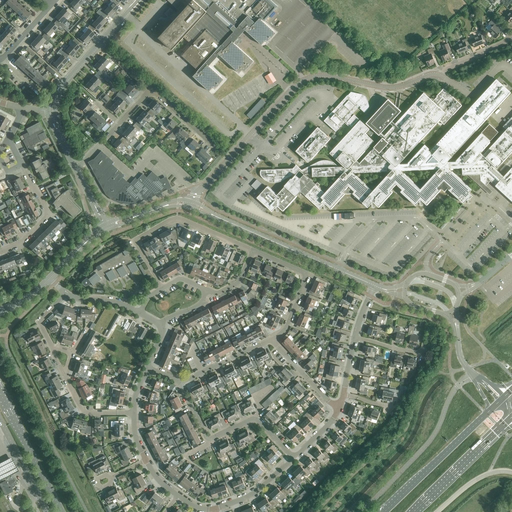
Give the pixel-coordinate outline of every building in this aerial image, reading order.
[(80,5),(74,0),(72,0),(73,1),(70,4),(73,7),(71,9),(76,14),(78,12),(76,10),(80,5)] [(108,7),(115,13),(116,12),(115,11),(118,8),(116,6),(118,4),(114,0),(109,0),(110,0),(106,5),(108,7)] [(164,43),(167,45),(172,50),(183,37),(189,42),(182,50),(185,53),(182,56),(198,71),(193,76),(209,92),(213,87),(215,89),(224,80),(209,66),(219,55),(239,73),(243,69),(245,71),(254,61),(234,43),(235,41),(238,43),(242,39),(238,38),(245,30),(261,45),(265,41),(267,42),(267,43),(276,33),(259,18),(255,23),(254,22),(269,6),(262,0),(167,0),(179,10),(170,19),(173,22),(159,38),(164,43)] [(18,4),(16,2),(11,7),(9,9),(10,11),(13,9),(15,11),(20,6),(22,4),(20,3),(18,4)] [(17,13),(20,15),(25,10),(26,9),(25,7),(23,9),(20,6),(15,11),(13,14),(15,15),(17,13)] [(98,10),(101,12),(106,17),(108,15),(110,17),(113,13),(114,14),(115,13),(108,7),(104,11),(102,9),(99,9),(98,10)] [(58,12),(66,19),(67,20),(71,16),(73,13),(68,9),(66,11),(64,9),(60,12),(59,11),(58,12)] [(29,11),(28,13),(25,10),(20,15),(18,17),(23,22),(25,20),(30,15),(31,13),(29,11)] [(65,23),(64,21),(66,19),(58,12),(58,13),(59,14),(55,18),(58,20),(56,22),(64,29),(66,27),(63,25),(65,23)] [(100,16),(96,20),(103,26),(104,25),(103,24),(106,21),(104,19),(106,17),(101,12),(99,14),(100,16)] [(492,36),(495,39),(502,32),(497,28),(499,25),(492,19),(488,24),(492,27),(488,31),(493,35),(492,36)] [(10,23),(12,24),(17,29),(19,26),(13,20),(10,23)] [(91,23),(89,25),(94,30),(96,28),(98,30),(101,26),(103,27),(103,26),(96,20),(92,24),(91,23)] [(47,25),(47,26),(54,32),(58,28),(62,32),(64,29),(56,22),(54,24),(52,22),(48,26),(47,25)] [(88,29),(84,33),(91,40),(92,39),(91,38),(94,34),(92,32),(94,30),(89,25),(87,27),(88,29)] [(11,26),(6,31),(12,35),(13,37),(15,35),(13,34),(16,31),(11,26)] [(46,33),(44,35),(49,40),(51,38),(50,36),(54,32),(47,26),(46,27),(47,28),(43,31),(46,33)] [(6,31),(2,35),(7,40),(9,42),(11,40),(9,38),(12,35),(6,31)] [(483,40),(486,39),(483,32),(478,34),(479,36),(471,40),(474,48),(484,43),(483,40)] [(91,40),(84,33),(80,38),(79,36),(77,39),(82,43),(84,41),(86,43),(89,40),(90,41),(91,40)] [(35,38),(34,39),(41,45),(44,43),(47,45),(51,41),(49,40),(44,35),(42,37),(39,35),(36,39),(35,38)] [(467,46),(469,45),(467,38),(462,40),(463,43),(455,46),(458,54),(468,50),(467,46)] [(35,41),(31,44),(33,46),(31,48),(37,53),(39,51),(43,46),(41,45),(34,39),(34,40),(35,41)] [(74,42),(70,47),(76,53),(77,52),(77,51),(80,48),(77,46),(79,43),(74,39),(72,41),(74,42)] [(447,51),(450,50),(448,43),(443,46),(444,49),(439,51),(443,61),(445,61),(444,60),(450,57),(447,51)] [(64,50),(62,52),(68,57),(70,55),(71,56),(74,53),(75,54),(76,53),(70,47),(68,45),(64,50)] [(432,56),(435,55),(432,48),(427,50),(429,55),(424,57),(428,67),(430,66),(429,65),(435,62),(432,56)] [(62,56),(58,60),(65,66),(66,66),(64,65),(68,61),(66,59),(68,57),(62,52),(60,50),(58,52),(62,56)] [(17,67),(18,68),(24,61),(26,59),(22,56),(20,58),(20,57),(17,56),(16,59),(17,60),(14,63),(18,66),(17,67)] [(102,56),(98,61),(105,67),(109,62),(102,56)] [(24,61),(18,68),(19,69),(20,68),(23,71),(29,65),(30,63),(26,59),(24,61)] [(53,60),(49,65),(55,70),(57,68),(59,70),(63,66),(64,67),(65,66),(58,60),(55,62),(53,60)] [(99,71),(97,73),(101,77),(104,75),(100,72),(102,69),(105,72),(108,70),(105,67),(98,61),(94,66),(99,71)] [(26,75),(27,76),(33,69),(29,65),(23,71),(27,74),(26,75)] [(29,76),(32,79),(39,72),(37,70),(35,71),(33,69),(27,76),(28,77),(29,76)] [(35,83),(36,84),(42,77),(39,75),(40,74),(39,72),(32,79),(36,82),(35,83)] [(271,85),(278,80),(272,72),(265,76),(271,85)] [(94,75),(90,80),(96,86),(100,81),(99,80),(101,77),(97,73),(94,76),(94,75)] [(42,77),(36,84),(37,85),(38,84),(41,87),(46,81),(45,80),(47,77),(44,75),(42,77)] [(331,162),(330,161),(329,161),(328,161),(327,161),(326,160),(325,160),(323,161),(321,161),(320,161),(318,162),(302,170),(295,176),(277,195),(267,187),(257,198),(272,212),(276,207),(278,207),(283,211),(297,196),(294,194),(300,188),(307,194),(305,196),(320,210),(324,205),(326,205),(331,209),(344,194),(353,194),(368,207),(372,203),(374,203),(379,207),(392,192),(390,190),(396,184),(402,190),(400,192),(416,205),(420,201),(422,200),(426,205),(440,190),(438,188),(444,182),(450,188),(448,189),(463,203),(468,198),(470,198),(470,199),(472,196),(469,193),(471,190),(448,169),(449,168),(462,168),(462,175),(468,175),(481,187),(483,184),(486,186),(490,181),(495,186),(511,201),(511,168),(503,177),(495,169),(496,168),(497,168),(511,151),(511,116),(511,117),(511,118),(511,122),(508,127),(509,127),(506,130),(499,137),(493,144),(483,155),(480,153),(487,144),(497,134),(498,132),(489,124),(486,128),(471,144),(456,161),(456,162),(448,162),(447,161),(463,144),(489,116),(491,114),(510,92),(502,84),(497,80),(496,79),(496,80),(492,84),(483,94),(479,98),(476,101),(475,102),(436,144),(429,152),(428,151),(429,149),(424,145),(408,163),(408,164),(400,164),(400,163),(417,144),(436,123),(439,120),(444,125),(462,105),(458,102),(457,104),(454,101),(455,99),(452,96),(443,89),(442,90),(436,96),(437,97),(433,101),(424,93),(415,103),(392,128),(387,133),(383,130),(389,124),(401,111),(399,109),(395,106),(392,103),(388,99),(386,101),(383,104),(379,109),(374,114),(369,120),(367,122),(368,124),(369,125),(370,125),(371,126),(372,127),(373,128),(374,129),(375,130),(375,134),(375,138),(375,139),(373,141),(365,133),(369,129),(360,120),(358,123),(352,129),(338,144),(332,151),(330,152),(330,153),(343,166),(342,167),(338,167),(338,166),(336,165),(335,164),(334,163),(333,163),(332,162),(331,162)] [(96,86),(90,80),(85,85),(92,91),(96,86)] [(122,88),(118,92),(125,99),(127,96),(129,95),(132,97),(136,92),(138,90),(131,83),(124,90),(122,88)] [(409,89),(412,94),(417,92),(414,86),(409,89)] [(117,95),(112,101),(114,102),(115,103),(121,109),(122,107),(126,103),(124,101),(123,101),(125,99),(118,92),(116,95),(117,95)] [(365,113),(368,110),(368,109),(369,108),(369,107),(369,106),(369,105),(369,104),(366,98),(366,97),(365,97),(365,96),(364,96),(363,95),(362,95),(361,94),(350,92),(351,92),(348,95),(324,121),(336,132),(344,123),(352,129),(358,123),(357,122),(359,119),(354,115),(352,117),(350,116),(360,106),(361,107),(360,108),(365,113)] [(105,94),(101,99),(103,102),(106,104),(108,102),(110,99),(105,94)] [(251,118),(267,103),(263,99),(247,114),(251,118)] [(80,108),(88,115),(92,110),(89,107),(91,105),(86,100),(80,108)] [(152,108),(149,110),(154,114),(155,115),(157,113),(155,110),(159,106),(153,100),(149,105),(152,108)] [(500,112),(506,104),(503,102),(498,109),(500,112)] [(113,105),(110,108),(112,110),(116,114),(121,109),(115,103),(113,105)] [(87,116),(94,122),(99,116),(92,110),(88,115),(87,116)] [(144,110),(140,115),(146,120),(148,122),(150,120),(148,118),(150,116),(151,117),(154,114),(149,110),(147,113),(144,110)] [(0,117),(0,118),(0,117),(0,121),(6,125),(9,120),(6,118),(7,116),(0,111),(0,117)] [(137,121),(135,123),(141,129),(143,127),(141,125),(146,120),(140,115),(136,119),(137,121)] [(99,116),(94,122),(103,130),(105,128),(103,126),(106,123),(99,116)] [(170,131),(176,124),(171,120),(167,124),(165,122),(160,127),(165,132),(167,129),(170,131)] [(22,141),(24,144),(29,154),(35,151),(33,146),(35,145),(35,144),(47,138),(44,132),(42,129),(39,122),(26,129),(28,132),(23,135),(20,137),(22,141)] [(131,125),(126,130),(135,137),(139,133),(141,134),(143,132),(142,130),(141,129),(135,123),(132,126),(131,125)] [(323,146),(330,152),(332,151),(325,144),(330,139),(318,127),(296,151),(308,163),(323,146)] [(176,137),(178,139),(185,132),(180,128),(177,132),(174,130),(168,137),(171,139),(172,137),(174,138),(176,137)] [(123,136),(121,138),(129,145),(131,143),(128,140),(131,137),(133,139),(135,137),(126,130),(122,134),(123,136)] [(185,132),(178,139),(181,141),(179,143),(181,145),(180,146),(181,146),(178,149),(180,151),(188,142),(185,140),(189,136),(185,132)] [(289,140),(293,143),(299,135),(295,132),(289,140)] [(129,145),(121,138),(119,140),(118,139),(113,144),(119,150),(124,145),(127,147),(129,145)] [(193,140),(189,144),(187,146),(190,149),(189,151),(193,155),(199,148),(197,146),(198,144),(193,140)] [(210,162),(212,159),(211,158),(211,157),(205,152),(206,151),(202,148),(196,155),(199,157),(198,158),(205,164),(208,161),(210,162)] [(90,163),(96,169),(107,157),(101,151),(92,161),(90,163)] [(35,170),(36,173),(38,172),(39,173),(37,174),(41,180),(50,175),(48,171),(56,168),(50,158),(42,162),(40,158),(37,154),(29,159),(31,163),(30,163),(33,170),(36,168),(37,169),(35,170)] [(113,199),(114,198),(122,189),(128,182),(122,177),(124,175),(112,164),(113,162),(107,157),(96,169),(94,171),(100,176),(98,178),(104,184),(103,186),(109,191),(107,193),(113,199)] [(261,170),(261,171),(260,171),(260,172),(260,173),(260,174),(260,175),(261,176),(262,178),(264,179),(265,180),(266,181),(268,181),(269,182),(270,182),(272,183),(274,183),(275,183),(277,182),(279,182),(281,181),(294,175),(295,176),(302,170),(296,165),(295,165),(296,165),(293,169),(261,170)] [(152,172),(146,177),(146,178),(158,188),(160,191),(168,187),(165,179),(162,181),(152,172)] [(146,178),(142,174),(137,180),(150,192),(152,194),(158,188),(146,178)] [(10,189),(14,187),(22,183),(19,178),(15,180),(14,177),(7,181),(10,189)] [(145,198),(150,192),(137,180),(135,178),(129,184),(142,196),(145,198)] [(258,190),(263,184),(258,179),(252,185),(258,190)] [(54,183),(45,188),(49,195),(53,203),(55,208),(61,205),(73,217),(80,210),(68,198),(70,196),(67,190),(66,191),(63,186),(58,189),(56,185),(59,184),(57,181),(55,183),(54,183)] [(67,183),(69,190),(71,189),(72,193),(75,192),(73,182),(67,183)] [(137,202),(142,196),(129,184),(128,182),(122,189),(135,201),(137,202)] [(22,183),(14,187),(15,189),(12,191),(15,196),(22,193),(20,190),(24,188),(22,183)] [(129,202),(135,201),(122,189),(114,198),(121,201),(129,202)] [(17,200),(20,205),(31,200),(28,194),(24,197),(22,194),(16,197),(17,200)] [(23,210),(25,209),(33,205),(31,200),(20,205),(23,210)] [(25,209),(28,214),(36,210),(33,205),(25,209)] [(36,210),(28,214),(25,216),(29,224),(33,222),(31,219),(39,215),(36,210)] [(9,225),(6,226),(10,233),(15,231),(15,229),(17,228),(12,218),(7,221),(9,225)] [(66,225),(61,220),(58,222),(56,220),(52,224),(58,230),(61,233),(63,231),(62,229),(66,225)] [(10,233),(6,226),(4,227),(2,225),(1,224),(0,224),(0,231),(2,236),(5,235),(5,236),(10,233)] [(52,224),(48,228),(54,234),(58,230),(52,224)] [(48,228),(44,232),(50,238),(54,234),(48,228)] [(183,231),(176,228),(177,236),(184,239),(182,242),(186,244),(187,241),(191,232),(184,229),(183,231)] [(169,229),(164,232),(168,240),(171,238),(173,241),(177,239),(176,231),(171,234),(169,229)] [(44,232),(40,235),(47,241),(50,238),(44,232)] [(164,232),(159,235),(161,240),(159,241),(162,248),(164,251),(166,250),(164,247),(167,245),(170,243),(168,240),(164,232)] [(40,235),(37,239),(46,248),(48,246),(45,243),(47,241),(40,235)] [(200,246),(204,237),(197,235),(196,237),(194,236),(189,246),(193,248),(195,243),(200,246)] [(153,238),(148,241),(153,249),(155,252),(158,250),(162,248),(159,241),(156,243),(153,238)] [(37,239),(33,243),(39,249),(41,251),(43,249),(44,250),(46,248),(37,239)] [(212,251),(216,243),(209,240),(208,243),(206,241),(202,250),(208,253),(209,250),(212,251)] [(153,249),(148,241),(143,244),(146,249),(143,250),(147,257),(151,254),(150,251),(153,249)] [(39,249),(33,243),(29,247),(37,255),(39,253),(37,251),(39,249)] [(219,255),(225,258),(229,250),(223,247),(224,246),(223,245),(222,248),(219,246),(215,254),(218,256),(219,255)] [(127,249),(95,267),(96,269),(89,274),(87,276),(89,278),(88,279),(86,277),(81,282),(81,284),(85,287),(90,283),(93,286),(101,279),(99,277),(102,276),(101,274),(103,273),(104,274),(105,274),(110,282),(117,278),(116,277),(119,275),(121,278),(127,274),(127,273),(130,271),(132,274),(138,270),(129,254),(130,253),(127,249)] [(234,260),(241,264),(245,256),(238,254),(239,253),(233,250),(229,261),(233,263),(234,260)] [(19,254),(14,256),(18,266),(20,265),(19,264),(26,262),(23,254),(20,256),(19,254)] [(14,256),(9,258),(13,267),(16,266),(16,267),(18,266),(14,256)] [(9,258),(5,260),(9,270),(10,269),(10,270),(14,269),(13,267),(9,258)] [(5,260),(0,261),(0,262),(3,271),(6,269),(7,271),(9,270),(5,260)] [(177,262),(173,265),(177,272),(181,270),(180,267),(182,265),(179,260),(177,262)] [(254,264),(251,271),(254,272),(260,274),(263,266),(260,265),(261,262),(255,260),(254,264)] [(190,263),(188,268),(188,270),(191,272),(189,275),(194,277),(197,269),(199,265),(195,263),(194,264),(190,263)] [(173,265),(168,268),(172,275),(177,272),(173,265)] [(265,277),(271,279),(274,271),(271,270),(273,267),(267,265),(263,272),(267,274),(265,277)] [(162,267),(155,272),(159,278),(162,277),(164,280),(168,277),(164,270),(162,267)] [(168,268),(164,270),(168,277),(172,275),(168,268)] [(202,271),(199,279),(203,281),(206,273),(207,271),(203,269),(202,271)] [(276,282),(282,284),(285,276),(282,275),(284,272),(278,269),(274,277),(278,278),(276,282)] [(216,277),(212,285),(217,287),(218,284),(221,285),(222,284),(223,284),(227,282),(228,280),(224,278),(224,279),(221,278),(222,277),(221,275),(217,273),(216,277)] [(287,287),(293,289),(296,281),(294,279),(295,277),(289,274),(285,282),(289,283),(287,287)] [(316,280),(313,286),(321,289),(322,286),(326,288),(328,283),(320,279),(319,282),(316,280)] [(252,290),(250,292),(255,296),(257,294),(257,293),(255,292),(258,285),(250,281),(248,286),(252,288),(252,290)] [(321,289),(313,286),(311,291),(314,292),(313,295),(319,298),(320,295),(319,294),(321,289)] [(255,296),(250,292),(248,294),(246,295),(244,291),(239,293),(243,301),(247,299),(247,301),(251,299),(254,301),(256,297),(255,296)] [(347,302),(356,305),(358,299),(353,297),(354,294),(348,291),(346,297),(349,298),(347,302)] [(276,302),(278,303),(286,306),(288,302),(285,300),(286,297),(279,295),(276,302)] [(235,296),(230,298),(234,305),(239,303),(240,305),(243,304),(239,297),(236,299),(235,296)] [(308,297),(306,302),(314,306),(316,301),(318,301),(319,299),(312,296),(311,299),(308,297)] [(230,298),(226,300),(230,308),(231,311),(236,309),(234,305),(230,298)] [(226,300),(221,303),(225,310),(230,308),(226,300)] [(314,306),(306,302),(304,308),(307,309),(306,312),(312,315),(314,310),(312,309),(314,306)] [(221,303),(217,305),(222,315),(224,314),(223,311),(225,310),(221,303)] [(286,306),(278,303),(276,308),(275,307),(274,310),(279,312),(280,310),(284,311),(286,306)] [(342,314),(351,317),(353,311),(348,309),(349,306),(343,303),(340,309),(344,311),(342,314)] [(222,315),(217,305),(212,307),(216,315),(218,314),(220,317),(222,315)] [(64,315),(67,316),(70,308),(64,306),(63,311),(60,310),(55,316),(63,318),(64,315)] [(70,308),(67,316),(72,318),(71,320),(75,321),(76,315),(73,314),(75,310),(70,308)] [(82,318),(85,318),(86,310),(81,309),(80,314),(77,314),(77,321),(82,321),(82,318)] [(208,309),(203,311),(209,322),(211,321),(209,318),(212,316),(208,309)] [(86,310),(85,318),(85,322),(85,321),(88,321),(94,321),(94,320),(95,314),(91,314),(91,310),(86,310)] [(203,311),(199,314),(202,321),(205,320),(207,323),(209,322),(203,311)] [(267,318),(268,319),(278,323),(281,318),(276,316),(277,313),(271,311),(269,316),(268,316),(267,318)] [(301,314),(299,319),(306,323),(309,317),(310,318),(312,315),(305,313),(304,315),(301,314)] [(373,315),(372,321),(381,323),(382,320),(385,321),(386,315),(380,313),(379,316),(373,315)] [(199,314),(194,316),(201,329),(203,328),(200,323),(202,321),(199,314)] [(115,324),(120,316),(118,315),(108,330),(107,330),(105,332),(107,333),(105,336),(108,337),(115,324)] [(51,331),(52,330),(53,332),(57,330),(56,328),(59,327),(56,321),(57,320),(54,316),(49,321),(51,323),(48,325),(51,331)] [(194,316),(189,319),(193,326),(196,325),(199,330),(201,329),(194,316)] [(334,320),(332,326),(339,328),(339,326),(347,329),(349,323),(344,321),(345,318),(338,316),(336,321),(334,320)] [(265,317),(263,322),(266,323),(265,326),(265,327),(270,329),(272,326),(276,328),(278,323),(268,319),(265,317)] [(193,326),(189,319),(184,321),(186,326),(183,327),(187,333),(192,331),(190,328),(193,326)] [(306,323),(299,319),(296,325),(299,326),(298,329),(305,331),(306,329),(304,328),(306,323)] [(124,328),(123,330),(124,331),(126,332),(128,330),(138,336),(137,338),(138,339),(140,340),(141,340),(142,338),(147,330),(142,327),(140,330),(134,326),(136,323),(132,321),(131,324),(127,322),(126,325),(124,328),(126,329),(125,329),(124,328)] [(262,323),(255,327),(260,336),(264,334),(263,331),(265,329),(263,325),(262,323)] [(367,334),(376,336),(377,333),(380,334),(382,328),(375,326),(374,329),(368,328),(367,334)] [(415,347),(416,347),(418,336),(413,335),(415,327),(409,326),(407,337),(410,337),(409,344),(415,345),(415,347)] [(255,327),(250,329),(255,339),(260,336),(255,327)] [(401,344),(403,344),(405,334),(399,333),(400,329),(395,328),(394,334),(396,335),(395,342),(401,343),(401,344)] [(25,335),(29,343),(40,337),(36,329),(25,335)] [(61,343),(66,344),(69,335),(66,334),(67,330),(62,329),(59,339),(62,339),(61,343)] [(250,329),(245,332),(250,341),(255,339),(250,329)] [(335,339),(345,341),(346,335),(341,334),(341,330),(335,329),(333,335),(336,336),(335,339)] [(90,336),(86,342),(90,344),(95,337),(96,337),(98,334),(92,330),(89,336),(90,336)] [(174,332),(172,337),(182,341),(183,338),(185,333),(179,331),(178,333),(174,332)] [(69,335),(66,344),(71,346),(73,340),(76,340),(78,334),(73,332),(72,336),(69,335)] [(244,335),(242,336),(245,344),(250,341),(245,332),(243,333),(244,335)] [(282,343),(285,347),(292,341),(291,341),(293,339),(294,339),(293,339),(290,335),(289,336),(287,334),(282,338),(284,341),(282,343)] [(236,336),(231,339),(232,341),(236,349),(241,346),(237,339),(236,336)] [(242,336),(237,339),(241,346),(245,344),(242,336)] [(172,337),(170,342),(177,345),(180,346),(182,341),(172,337)] [(285,347),(289,350),(295,345),(292,341),(285,347)] [(35,351),(38,356),(45,352),(42,346),(44,345),(42,342),(32,347),(34,352),(35,351)] [(82,348),(80,351),(78,355),(83,357),(85,354),(90,357),(92,354),(87,351),(90,344),(86,342),(83,348),(82,348)] [(230,342),(226,344),(230,352),(234,349),(230,342)] [(334,349),(334,351),(342,353),(343,348),(339,347),(339,344),(332,343),(331,348),(334,349)] [(226,344),(221,347),(225,354),(230,352),(226,344)] [(215,346),(217,349),(220,357),(225,354),(221,347),(219,348),(217,345),(215,346)] [(289,350),(292,354),(298,348),(295,345),(289,350)] [(376,349),(375,348),(373,348),(364,346),(363,352),(368,354),(368,356),(375,358),(376,352),(376,349)] [(168,347),(166,351),(173,355),(174,352),(177,353),(178,351),(175,350),(168,347)] [(292,354),(296,358),(302,352),(298,348),(292,354)] [(217,349),(212,351),(216,359),(220,357),(217,349)] [(265,349),(260,352),(264,360),(267,359),(268,362),(273,359),(270,353),(267,353),(265,349)] [(211,361),(208,354),(206,350),(203,351),(205,355),(203,356),(207,364),(211,361)] [(302,352),(296,358),(299,361),(302,359),(304,361),(308,357),(306,355),(308,353),(305,350),(302,353),(302,352)] [(166,351),(164,356),(171,359),(173,355),(166,351)] [(212,351),(208,354),(211,361),(216,359),(212,351)] [(342,353),(334,351),(333,354),(330,353),(329,359),(336,360),(337,357),(341,358),(342,353)] [(264,360),(260,352),(255,354),(258,359),(255,360),(258,367),(263,364),(262,361),(264,360)] [(304,367),(308,371),(316,364),(313,362),(316,360),(314,357),(315,356),(313,354),(307,360),(309,362),(304,367)] [(392,360),(390,367),(396,368),(397,365),(400,365),(402,366),(404,358),(402,358),(402,356),(396,355),(395,361),(392,360)] [(164,356),(162,361),(169,364),(171,359),(164,356)] [(417,363),(414,362),(414,359),(408,357),(408,361),(405,360),(403,369),(409,370),(409,367),(412,368),(412,369),(415,370),(417,363)] [(249,358),(244,360),(248,368),(251,367),(252,370),(257,367),(254,361),(251,362),(249,358)] [(361,360),(360,366),(369,367),(373,368),(374,360),(366,358),(366,361),(361,360)] [(40,365),(42,369),(51,365),(48,359),(42,362),(41,359),(34,362),(35,365),(37,364),(38,366),(40,365)] [(76,360),(74,366),(83,369),(84,366),(87,366),(89,361),(82,359),(81,362),(76,360)] [(248,368),(244,360),(239,363),(242,367),(239,369),(243,376),(248,374),(246,370),(248,368)] [(169,364),(162,361),(160,366),(167,369),(169,364)] [(331,367),(330,370),(339,372),(340,366),(335,365),(336,362),(329,361),(328,367),(331,367)] [(83,369),(74,366),(73,372),(78,373),(77,376),(84,379),(85,376),(87,376),(89,371),(83,369)] [(233,366),(228,368),(232,377),(234,379),(241,375),(238,369),(235,371),(233,366)] [(369,367),(360,366),(359,371),(364,372),(363,375),(370,376),(371,371),(368,370),(369,367)] [(122,375),(121,377),(129,381),(131,376),(129,375),(131,371),(128,370),(122,368),(119,374),(122,375)] [(232,377),(228,368),(223,371),(226,376),(223,377),(226,383),(231,381),(230,378),(232,377)] [(280,376),(282,378),(289,372),(285,368),(281,371),(279,369),(274,374),(278,378),(280,376)] [(327,372),(326,377),(332,379),(333,376),(338,377),(339,372),(330,370),(330,372),(327,372)] [(289,372),(282,378),(284,380),(282,382),(286,386),(291,382),(289,379),(293,376),(289,372)] [(50,383),(51,386),(59,381),(57,376),(52,378),(49,373),(43,376),(47,384),(50,383)] [(217,374),(212,377),(216,385),(219,384),(221,388),(226,385),(222,377),(219,379),(217,374)] [(129,381),(121,377),(118,376),(117,380),(114,379),(113,383),(121,387),(122,384),(127,386),(129,381)] [(358,378),(356,384),(365,385),(366,382),(369,383),(370,378),(363,376),(362,379),(358,378)] [(216,385),(212,377),(207,379),(210,384),(207,385),(211,393),(216,390),(214,386),(216,385)] [(332,379),(326,377),(323,377),(322,380),(324,380),(324,383),(327,384),(326,387),(329,388),(332,391),(334,389),(335,389),(337,383),(332,382),(332,379)] [(81,395),(83,399),(91,395),(86,385),(85,386),(83,382),(83,381),(77,379),(76,382),(79,389),(82,395),(81,395)] [(151,385),(155,387),(154,390),(160,392),(162,387),(160,386),(161,383),(159,381),(153,379),(151,385)] [(59,381),(51,386),(52,388),(49,390),(53,398),(60,394),(58,389),(62,387),(59,381)] [(294,394),(296,392),(302,386),(299,382),(295,385),(293,383),(288,388),(294,394)] [(201,383),(196,385),(199,393),(202,391),(203,393),(208,391),(205,385),(203,387),(201,383)] [(365,385),(356,384),(355,389),(360,390),(360,393),(366,394),(367,389),(364,388),(365,385)] [(199,393),(196,385),(191,388),(193,392),(190,393),(193,400),(194,402),(199,400),(197,394),(199,393)] [(302,386),(296,392),(298,395),(296,396),(299,400),(304,396),(302,393),(306,390),(302,386)] [(382,400),(387,401),(389,391),(386,391),(387,388),(381,387),(380,394),(383,394),(382,400)] [(115,394),(114,397),(123,399),(124,393),(119,392),(120,389),(113,388),(111,393),(115,394)] [(389,391),(387,401),(392,402),(393,396),(396,397),(398,390),(392,389),(391,392),(389,391)] [(147,391),(145,396),(147,396),(147,397),(151,399),(150,401),(157,403),(159,404),(160,401),(158,400),(158,398),(156,397),(157,394),(148,391),(147,391)] [(173,392),(168,398),(172,406),(173,405),(180,401),(178,396),(176,397),(174,395),(173,392)] [(110,400),(109,405),(116,407),(117,404),(122,405),(123,399),(114,397),(111,396),(110,400)] [(248,402),(246,403),(250,411),(255,409),(253,404),(255,403),(252,397),(247,399),(248,402)] [(61,405),(62,408),(71,404),(68,398),(61,402),(59,398),(53,401),(56,408),(61,405)] [(180,401),(173,405),(175,410),(174,410),(176,413),(182,410),(181,407),(183,406),(180,401)] [(317,403),(315,405),(317,408),(315,409),(321,416),(325,412),(321,408),(324,406),(319,401),(317,403)] [(250,411),(246,403),(243,404),(242,402),(237,404),(240,411),(243,409),(245,414),(250,411)] [(71,404),(62,408),(59,409),(61,412),(59,413),(62,419),(69,416),(67,412),(74,409),(71,404)] [(148,413),(155,414),(157,405),(145,404),(144,410),(149,410),(148,413)] [(352,405),(350,411),(358,414),(359,411),(362,412),(364,407),(357,404),(356,407),(352,405)] [(232,410),(230,411),(234,419),(239,417),(237,412),(239,411),(236,405),(231,407),(232,410)] [(283,406),(277,412),(282,417),(288,411),(283,406)] [(263,417),(267,421),(274,414),(270,411),(272,409),(269,407),(264,412),(266,414),(263,417)] [(311,409),(307,412),(312,417),(314,416),(317,419),(321,416),(315,409),(313,411),(311,409)] [(380,412),(373,409),(372,413),(369,412),(366,419),(371,421),(372,419),(377,420),(380,412)] [(234,419),(230,411),(227,412),(226,410),(221,413),(224,419),(227,417),(229,422),(234,419)] [(358,414),(350,411),(348,416),(352,418),(351,420),(358,423),(361,415),(358,414)] [(179,417),(182,422),(189,418),(186,413),(183,415),(182,412),(175,415),(177,418),(179,417)] [(274,414),(267,421),(270,425),(274,422),(276,424),(282,419),(276,412),(274,414)] [(306,420),(304,421),(310,428),(314,424),(311,420),(313,418),(312,417),(307,412),(303,416),(306,420)] [(215,418),(213,420),(217,428),(222,426),(220,421),(222,420),(219,413),(214,416),(215,418)] [(144,423),(148,423),(148,424),(145,425),(147,428),(153,425),(153,416),(144,416),(144,423)] [(77,431),(78,428),(80,420),(74,418),(73,421),(70,420),(68,421),(67,418),(60,422),(62,425),(66,423),(67,426),(71,427),(70,429),(77,431)] [(182,422),(184,426),(191,423),(189,418),(182,422)] [(217,428),(213,420),(210,421),(209,419),(204,421),(207,427),(210,426),(212,431),(217,428)] [(80,420),(78,428),(81,429),(80,432),(84,433),(91,435),(91,426),(87,426),(86,426),(87,422),(80,420)] [(98,429),(98,431),(103,431),(103,424),(100,424),(100,420),(94,420),(94,429),(98,429)] [(114,427),(114,430),(123,430),(123,424),(118,424),(118,421),(111,421),(111,427),(114,427)] [(300,421),(296,424),(301,430),(303,428),(306,431),(310,428),(304,421),(302,423),(300,421)] [(353,432),(356,428),(351,423),(349,426),(345,422),(341,427),(348,433),(350,430),(353,432)] [(182,428),(184,432),(194,427),(191,423),(184,426),(182,428)] [(296,424),(290,430),(298,439),(302,435),(299,431),(301,430),(296,424)] [(145,435),(147,439),(155,436),(158,434),(154,427),(147,430),(148,433),(145,435)] [(185,438),(186,437),(196,432),(194,427),(184,432),(183,433),(185,438)] [(123,430),(114,430),(114,434),(111,434),(111,439),(118,439),(118,436),(123,436),(123,430)] [(298,439),(290,430),(284,435),(289,441),(291,439),(295,442),(298,439)] [(247,431),(242,433),(246,442),(249,440),(250,443),(255,440),(252,434),(250,435),(247,431)] [(189,442),(191,440),(198,437),(196,432),(186,437),(189,442)] [(344,443),(348,439),(343,434),(341,436),(336,432),(332,437),(339,443),(341,441),(344,443)] [(246,442),(242,433),(237,436),(239,441),(236,442),(239,448),(245,446),(243,443),(246,442)] [(147,439),(150,444),(157,440),(155,436),(147,439)] [(198,437),(191,440),(194,445),(191,446),(193,449),(199,446),(198,443),(201,442),(198,437)] [(150,444),(152,449),(159,445),(158,443),(161,441),(160,439),(157,440),(150,444)] [(228,441),(222,443),(227,452),(230,450),(231,452),(236,450),(233,444),(230,445),(228,441)] [(332,450),(334,452),(338,448),(334,443),(332,445),(328,441),(323,445),(329,452),(332,450)] [(227,452),(222,443),(217,446),(220,451),(217,452),(220,458),(225,456),(224,453),(227,452)] [(117,444),(113,446),(114,449),(115,450),(117,454),(120,453),(122,456),(130,452),(127,447),(122,449),(121,446),(121,445),(118,446),(117,444)] [(152,449),(155,453),(162,450),(164,448),(163,446),(161,447),(159,445),(152,449)] [(271,452),(269,454),(275,460),(279,457),(276,453),(278,451),(273,445),(268,449),(271,452)] [(155,453),(157,458),(164,454),(166,453),(167,453),(165,448),(164,448),(162,450),(155,453)] [(323,458),(325,461),(329,457),(325,451),(322,454),(319,449),(314,454),(320,461),(323,458)] [(130,452),(122,456),(124,459),(120,461),(123,466),(129,462),(128,460),(132,457),(130,452)] [(164,454),(157,458),(159,463),(163,461),(164,464),(170,461),(166,453),(164,454)] [(275,460),(269,454),(267,455),(265,453),(261,458),(265,463),(268,460),(271,464),(275,460)] [(11,456),(0,461),(0,479),(18,470),(11,456)] [(96,460),(97,462),(101,471),(106,468),(104,464),(108,462),(104,456),(96,460)] [(314,467),(316,469),(320,465),(316,460),(313,462),(310,458),(305,462),(311,469),(314,467)] [(95,460),(88,463),(91,471),(94,469),(95,471),(96,473),(101,471),(97,462),(96,460),(95,460)] [(260,468),(263,465),(258,460),(253,464),(255,466),(253,468),(260,475),(264,471),(260,468)] [(170,465),(164,471),(168,474),(176,466),(179,463),(177,461),(174,464),(171,462),(169,464),(170,465)] [(186,468),(183,471),(186,473),(188,470),(191,466),(189,464),(186,468)] [(168,474),(172,478),(178,472),(176,470),(178,467),(176,466),(168,474)] [(301,466),(297,470),(303,476),(305,474),(307,476),(311,473),(306,468),(304,470),(301,466)] [(260,475),(253,468),(251,470),(249,468),(245,472),(250,477),(252,475),(256,479),(260,475)] [(296,477),(294,479),(299,484),(303,480),(301,478),(303,476),(297,470),(293,473),(296,477)] [(178,472),(172,478),(177,482),(184,473),(182,471),(180,474),(178,472)] [(134,481),(135,484),(144,479),(141,475),(137,477),(135,474),(128,478),(131,483),(134,481)] [(179,484),(184,487),(189,480),(186,478),(188,476),(186,474),(179,484)] [(238,476),(236,477),(240,488),(245,486),(243,482),(246,480),(244,475),(243,474),(238,476)] [(4,479),(5,480),(8,485),(7,485),(9,488),(11,487),(17,484),(15,481),(16,481),(13,475),(4,479)] [(227,478),(225,480),(226,482),(228,489),(234,486),(236,490),(240,488),(236,477),(233,478),(228,481),(227,478)] [(289,477),(285,480),(291,487),(293,485),(295,487),(299,484),(294,479),(292,480),(289,477)] [(144,479),(135,484),(137,487),(134,488),(137,494),(144,490),(142,487),(146,484),(144,479)] [(184,487),(188,490),(195,481),(193,479),(191,482),(189,480),(184,487)] [(315,487),(321,482),(318,479),(312,483),(315,487)] [(8,485),(5,480),(1,483),(0,483),(0,485),(5,495),(7,494),(13,491),(11,487),(9,488),(7,485),(8,485)] [(285,488),(283,489),(287,495),(291,491),(289,489),(291,487),(285,480),(281,484),(285,488)] [(188,490),(193,493),(197,487),(195,485),(197,482),(195,481),(188,490)] [(219,484),(220,487),(221,487),(223,495),(228,493),(225,482),(219,484)] [(197,487),(193,493),(197,496),(199,494),(202,496),(205,491),(203,489),(204,487),(202,486),(200,488),(197,487)] [(218,496),(216,489),(210,490),(209,486),(207,486),(208,489),(207,489),(209,496),(212,495),(213,498),(218,496)] [(303,486),(298,490),(303,497),(308,493),(303,486)] [(116,488),(111,490),(115,499),(118,498),(120,501),(126,498),(122,491),(118,492),(116,488)] [(277,488),(274,491),(279,498),(282,500),(287,495),(283,489),(281,491),(277,488)] [(115,499),(111,490),(106,493),(109,498),(106,499),(109,506),(114,503),(113,500),(115,499)] [(273,499),(271,501),(276,506),(280,502),(277,500),(279,498),(274,491),(270,495),(273,499)] [(152,501),(154,503),(159,496),(155,493),(152,497),(150,495),(144,502),(149,506),(152,501)] [(299,495),(293,501),(296,503),(296,504),(302,498),(301,498),(299,495)] [(159,496),(154,503),(157,505),(154,508),(159,511),(163,505),(161,503),(164,499),(159,496)] [(266,498),(262,501),(267,508),(269,507),(271,509),(276,506),(271,501),(269,502),(266,498)] [(267,508),(262,501),(258,504),(260,508),(258,510),(259,511),(265,511),(265,510),(267,508)]
